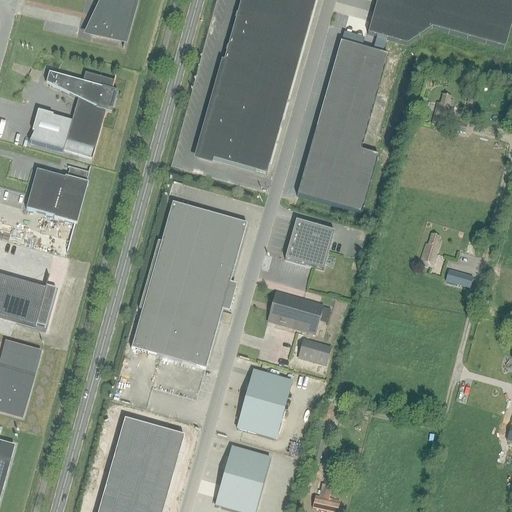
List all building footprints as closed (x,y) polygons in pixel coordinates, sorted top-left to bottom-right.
[(124,49),(137,0),(102,0),(93,35),(124,44),(123,49),(124,49)] [(217,98),(200,157),(267,176),(314,0),(244,0),(225,67),(241,71),(232,102),(217,98)] [(340,44),(297,197),(361,216),(378,157),(361,152),(388,57),(381,55),(385,40),(406,46),(431,30),(504,50),(511,22),(511,0),(377,0),(367,35),(376,38),(372,52),(340,44)] [(50,87),(49,88),(50,88),(50,87),(78,100),(72,123),(43,115),(29,143),(63,153),(66,142),(95,150),(92,161),(93,161),(106,113),(111,114),(117,93),(112,91),(116,78),(115,78),(114,82),(85,74),(82,84),(55,76),(56,75),(56,74),(55,76),(49,74),(46,85),(50,87)] [(445,128),(452,102),(449,101),(450,97),(443,95),(440,105),(438,104),(432,125),(445,128)] [(466,103),(472,105),(474,96),(469,95),(466,103)] [(465,134),(467,126),(455,123),(453,131),(465,134)] [(65,179),(36,172),(26,210),(54,218),(54,220),(77,226),(88,185),(86,184),(90,169),(89,169),(88,174),(70,169),(67,179),(65,178),(65,179)] [(131,350),(205,371),(222,310),(228,312),(235,288),(229,286),(247,225),(172,204),(161,243),(158,243),(138,310),(142,311),(131,350)] [(295,222),(285,261),(323,272),(334,233),(295,222)] [(432,268),(440,242),(438,242),(439,238),(432,236),(428,246),(426,245),(420,264),(432,268)] [(468,293),(472,281),(449,274),(445,286),(468,293)] [(0,318),(35,328),(36,325),(45,328),(56,289),(46,287),(49,278),(49,277),(48,277),(45,289),(0,277),(0,318)] [(315,336),(323,309),(275,295),(267,322),(315,336)] [(303,342),(298,359),(326,366),(330,350),(303,342)] [(0,412),(15,417),(15,416),(23,418),(36,370),(42,351),(41,351),(38,362),(10,355),(3,353),(1,360),(0,363),(0,412)] [(253,373),(237,430),(275,441),(291,383),(253,373)] [(498,397),(511,398),(511,385),(499,384),(498,397)] [(117,419),(112,439),(141,447),(146,427),(117,419)] [(326,431),(325,431),(327,424),(321,422),(319,429),(318,429),(310,464),(311,464),(310,470),(314,471),(316,470),(317,465),(318,466),(326,431)] [(511,443),(511,426),(505,426),(503,442),(511,443)] [(146,427),(141,447),(170,455),(175,435),(146,427)] [(112,439),(106,458),(135,466),(141,447),(112,439)] [(0,498),(13,452),(0,447),(0,498)] [(141,447),(135,466),(164,474),(170,455),(141,447)] [(231,449),(215,507),(232,511),(255,511),(270,460),(231,449)] [(106,458),(101,477),(130,485),(133,476),(135,466),(106,458)] [(135,466),(133,476),(162,484),(164,474),(135,466)] [(321,475),(316,470),(314,471),(307,478),(311,483),(321,475)] [(133,476),(130,485),(159,493),(162,484),(133,476)] [(335,503),(338,488),(335,488),(337,478),(329,476),(329,480),(326,479),(325,486),(322,485),(319,500),(335,503)] [(101,477),(93,506),(113,511),(122,511),(125,505),(127,495),(130,485),(101,477)] [(130,485),(127,495),(156,503),(159,493),(130,485)] [(127,495),(125,505),(151,511),(153,511),(156,503),(127,495)]
